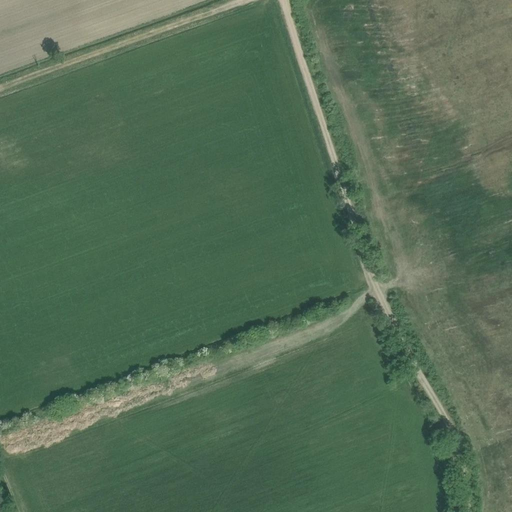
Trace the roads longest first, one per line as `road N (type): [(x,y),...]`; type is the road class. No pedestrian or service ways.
road 1 (track): [(283,0),(373,276),(459,452),(466,511)]
road 2 (track): [(241,0),(0,90)]
